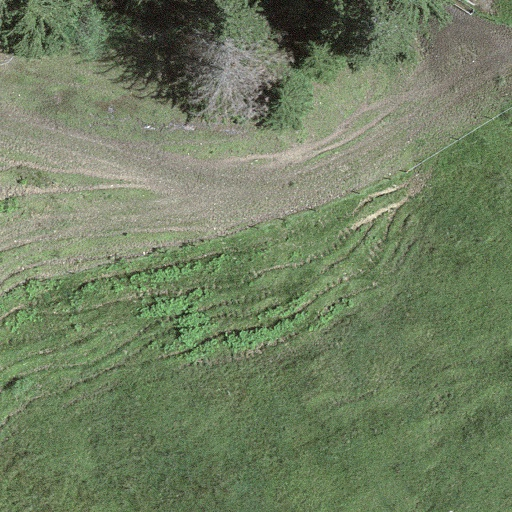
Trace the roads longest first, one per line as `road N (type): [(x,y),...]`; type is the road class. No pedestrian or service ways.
road 1 (track): [(0,118),(185,175),(268,181),(316,168),(432,92),(511,69)]
road 2 (track): [(268,181),(207,210),(131,212),(0,247)]
